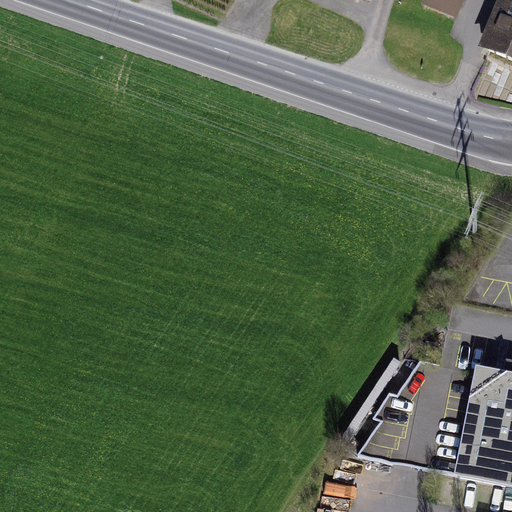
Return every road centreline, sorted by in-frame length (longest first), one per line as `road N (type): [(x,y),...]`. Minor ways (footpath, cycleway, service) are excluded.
road 1 (tertiary): [(67,0),(511,144)]
road 2 (unknown): [(358,502),(416,371)]
